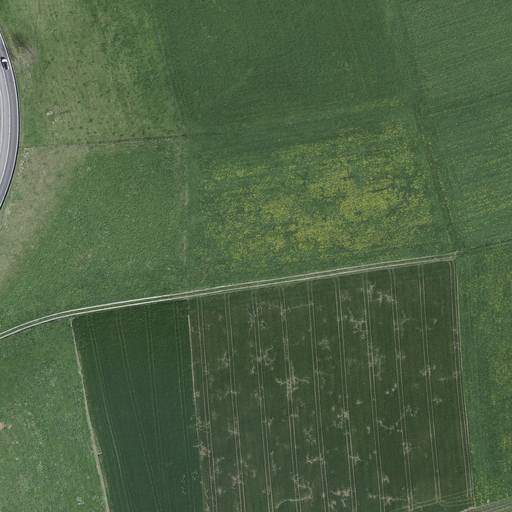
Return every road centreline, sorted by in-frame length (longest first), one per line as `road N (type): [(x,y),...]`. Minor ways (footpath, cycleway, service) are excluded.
road 1 (track): [(0,339),(55,318),(511,241)]
road 2 (secondary): [(0,183),(9,132),(0,58)]
